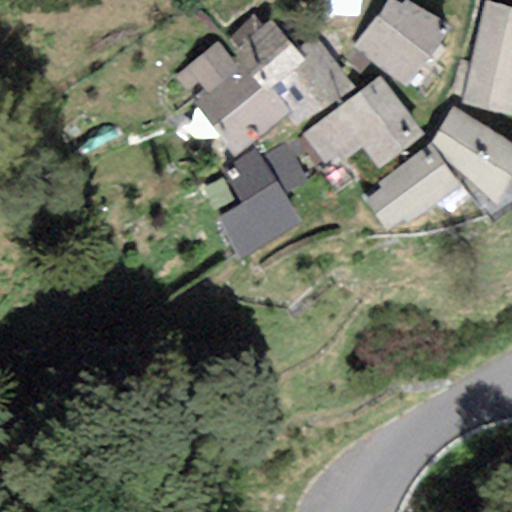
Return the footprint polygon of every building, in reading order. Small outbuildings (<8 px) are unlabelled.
[(331,0),(330,12),(358,14),(358,0),(331,0)] [(459,41),(404,2),(372,47),(426,86),(459,41)] [(511,7),(504,6),(487,101),(511,105),(511,7)] [(323,124),(366,84),(337,53),(327,63),(297,32),(264,62),(323,124)] [(292,111),(230,51),(205,76),(227,97),(209,116),(249,155),(292,111)] [(442,133),(394,86),(317,139),(344,167),(383,140),(402,160),(442,133)] [(511,128),(473,110),(454,144),(511,188),(511,128)] [(287,146),(240,177),(256,201),(233,216),(260,256),(315,220),(297,192),(311,182),(287,146)] [(477,188),(451,153),(392,197),(418,231),(477,188)]
